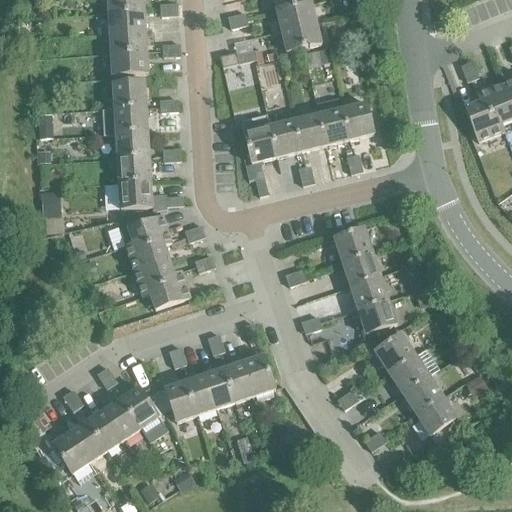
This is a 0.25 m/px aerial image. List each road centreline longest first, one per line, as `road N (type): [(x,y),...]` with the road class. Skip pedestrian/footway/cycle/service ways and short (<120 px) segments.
road 1 (residential): [(16,411),(113,351),(272,299)]
road 2 (residential): [(250,219),(218,220),(205,206),(190,0)]
road 3 (residential): [(364,473),(303,382),(272,299)]
road 4 (residential): [(250,219),(432,173)]
road 5 (tertiary): [(511,292),(476,263),(432,173)]
